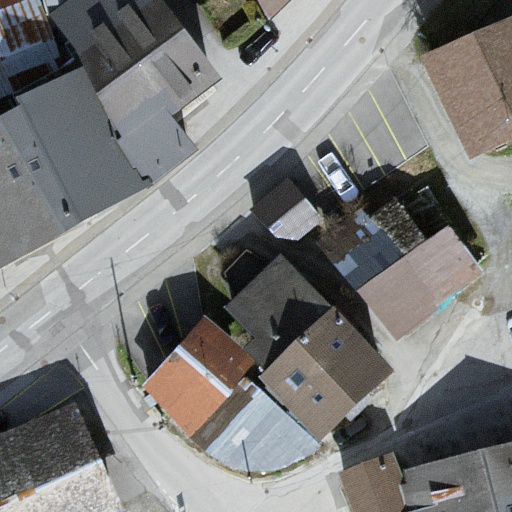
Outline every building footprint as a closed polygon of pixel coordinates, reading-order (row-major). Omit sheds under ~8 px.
[(0,0),(0,88),(55,70),(49,54),(55,52),(36,0),(0,0)] [(76,0),(49,19),(154,171),(189,147),(165,113),(213,80),(158,0),(76,0)] [(254,0),(270,29),(300,0),(254,0)] [(511,31),(425,70),(470,172),(511,153),(511,31)] [(76,82),(0,127),(0,279),(144,193),(76,82)] [(283,236),(319,210),(290,172),(255,198),(283,236)] [(418,187),(322,253),(387,347),(483,280),(418,187)] [(263,375),(334,314),(277,268),(231,311),(260,349),(248,363),(263,375)] [(355,337),(334,314),(263,375),(321,441),(390,373),(355,337)] [(263,375),(248,363),(200,323),(140,394),(193,451),(263,375)] [(321,441),(263,375),(193,451),(237,471),(279,470),(321,441)] [(131,511),(85,406),(0,443),(0,509),(1,511),(131,511)] [(511,511),(511,457),(414,482),(398,487),(392,461),(337,486),(347,511),(511,511)]
